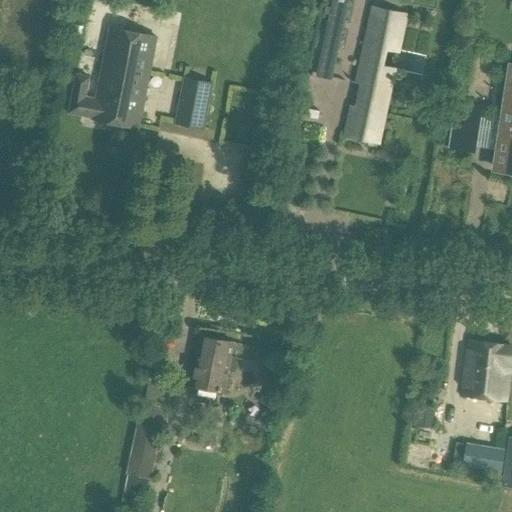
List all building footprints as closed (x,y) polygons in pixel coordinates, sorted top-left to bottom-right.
[(335,66),(349,0),(332,0),(319,62),(335,66)] [(344,131),(343,136),(379,144),(395,69),(422,75),(426,56),(399,50),(405,21),(406,14),(407,12),(405,12),(372,5),(370,5),(370,7),(369,13),(354,83),(359,84),(354,105),(349,104),(344,131)] [(92,119),(139,128),(152,62),(151,62),(158,37),(109,26),(104,52),(103,52),(94,97),(88,96),(91,76),(76,72),(68,113),(92,118),(92,119)] [(458,104),(455,123),(501,130),(500,137),(498,155),(495,169),(505,171),(511,171),(511,66),(509,80),(503,120),(478,116),(480,107),(458,104)] [(176,125),(203,130),(212,85),(184,80),(176,125)] [(233,343),(201,337),(192,387),(224,393),(233,343)] [(511,346),(469,340),(461,395),(504,402),(511,352),(511,346)] [(267,383),(259,402),(273,408),(281,390),(267,383)] [(142,405),(127,474),(151,479),(166,410),(142,405)] [(417,406),(416,426),(434,427),(435,407),(417,406)] [(467,444),(463,466),(485,469),(484,476),(501,479),(505,450),(467,444)]
